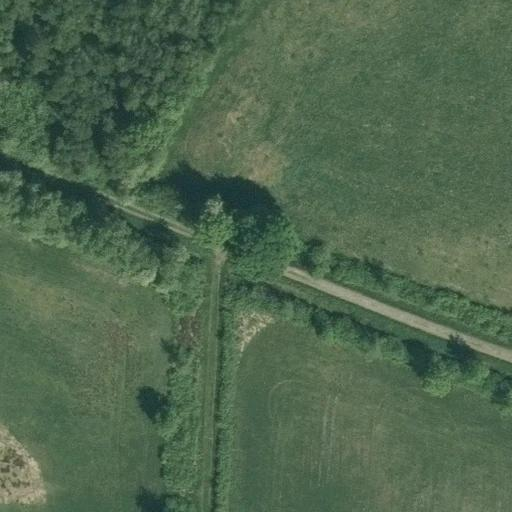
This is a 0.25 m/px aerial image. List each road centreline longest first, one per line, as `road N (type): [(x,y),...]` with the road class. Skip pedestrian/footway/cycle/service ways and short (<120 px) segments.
road 1 (unclassified): [(511,356),(0,153)]
road 2 (track): [(216,239),(204,511)]
